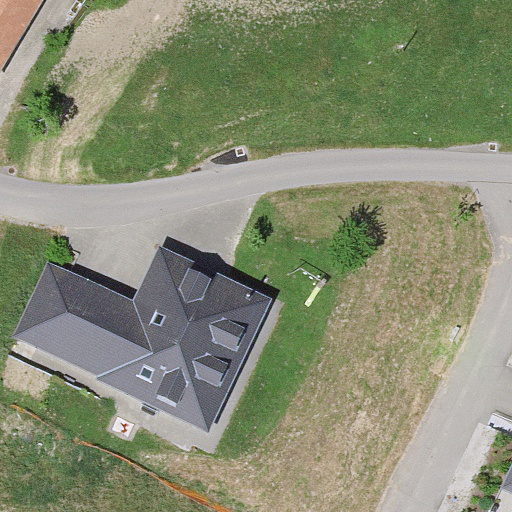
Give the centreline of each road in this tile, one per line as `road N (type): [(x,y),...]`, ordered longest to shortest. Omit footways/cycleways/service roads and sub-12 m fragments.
road 1 (unclassified): [(511,172),(360,162),(125,204),(0,195)]
road 2 (residential): [(420,511),(511,302)]
